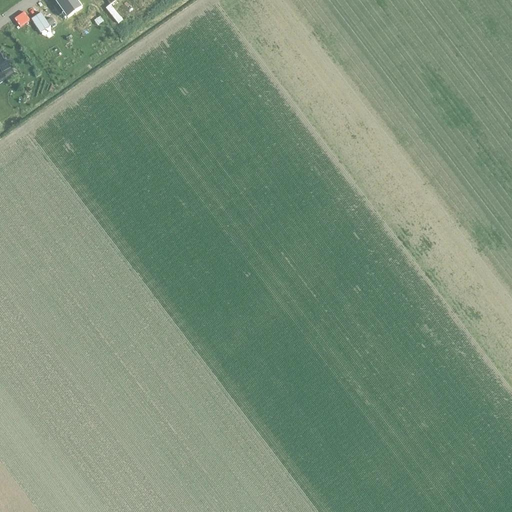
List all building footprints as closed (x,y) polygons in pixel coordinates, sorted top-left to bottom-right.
[(54,8),(60,16),(64,13),(68,19),(82,8),(76,0),(60,0),(57,3),(58,5),(54,8)] [(103,14),(115,31),(120,27),(108,11),(103,14)] [(30,21),(20,28),(25,36),(35,29),(30,21)] [(44,42),(35,48),(38,53),(48,46),(44,42)] [(0,78),(4,76),(3,74),(11,69),(7,61),(5,63),(0,55),(0,54),(0,78)]
